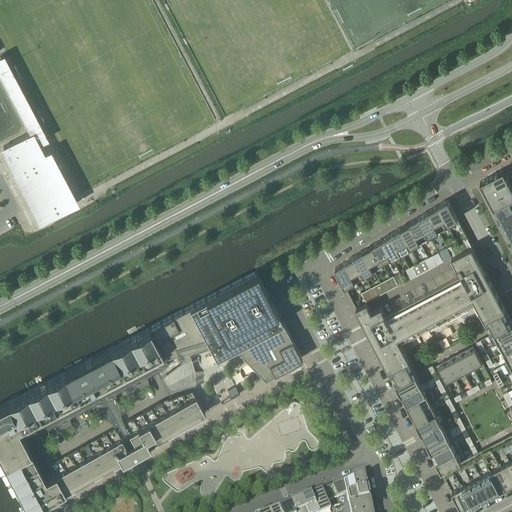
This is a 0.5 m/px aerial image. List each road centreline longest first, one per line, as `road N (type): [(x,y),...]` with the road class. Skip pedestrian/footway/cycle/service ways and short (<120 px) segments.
road 1 (primary): [(302,147),(0,306)]
road 2 (unknown): [(46,461),(152,405),(159,381),(145,377),(114,392),(47,429),(41,441)]
road 3 (residential): [(447,511),(312,262)]
road 4 (residential): [(312,262),(276,282),(371,456)]
road 5 (residential): [(451,178),(312,262)]
road 6 (unclassified): [(245,511),(371,456)]
road 7 (residential): [(451,178),(511,290)]
road 8 (primary): [(302,147),(373,136),(422,115)]
road 9 (primary): [(413,96),(302,147)]
